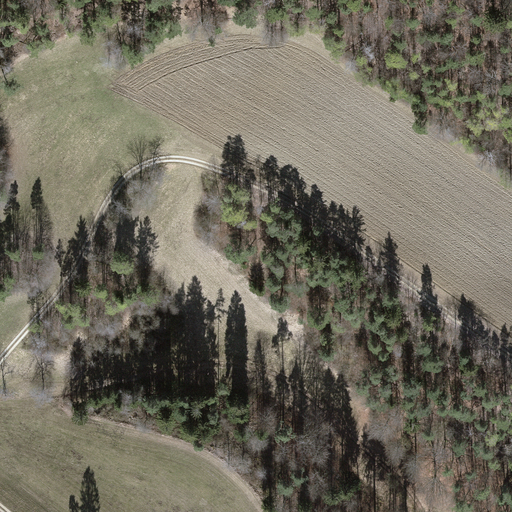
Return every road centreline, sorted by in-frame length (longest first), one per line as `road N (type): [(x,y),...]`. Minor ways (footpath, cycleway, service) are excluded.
road 1 (track): [(0,363),(124,181),(147,163),(174,158),(246,177),(511,356)]
road 2 (track): [(423,511),(391,468),(320,401),(264,367),(168,367),(0,404)]
